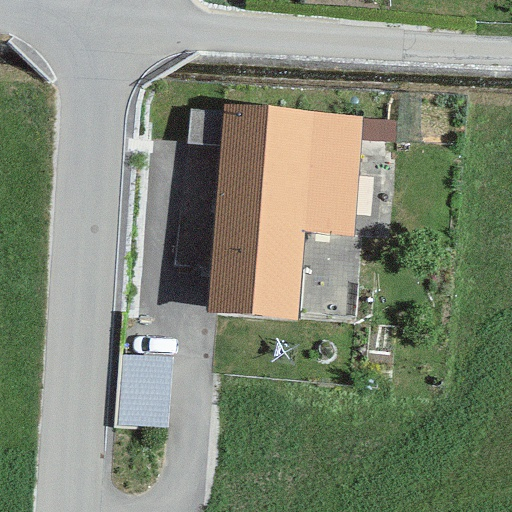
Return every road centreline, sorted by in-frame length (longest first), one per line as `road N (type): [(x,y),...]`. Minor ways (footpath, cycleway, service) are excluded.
road 1 (track): [(99,20),(82,511)]
road 2 (residential): [(99,20),(511,50)]
